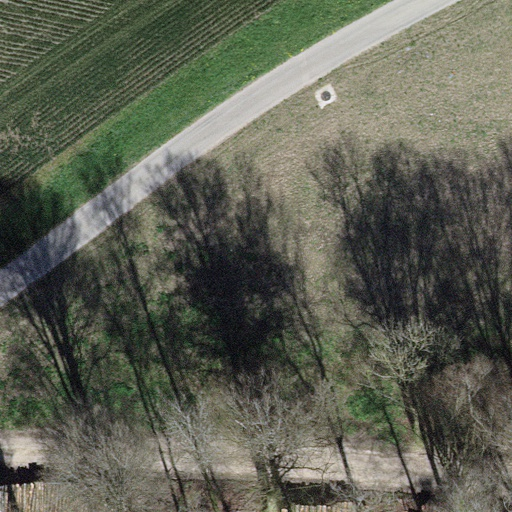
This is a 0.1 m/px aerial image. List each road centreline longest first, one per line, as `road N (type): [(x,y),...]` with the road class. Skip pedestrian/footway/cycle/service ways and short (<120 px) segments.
road 1 (unclassified): [(0,287),(213,129),(425,0)]
road 2 (track): [(511,477),(0,449)]
